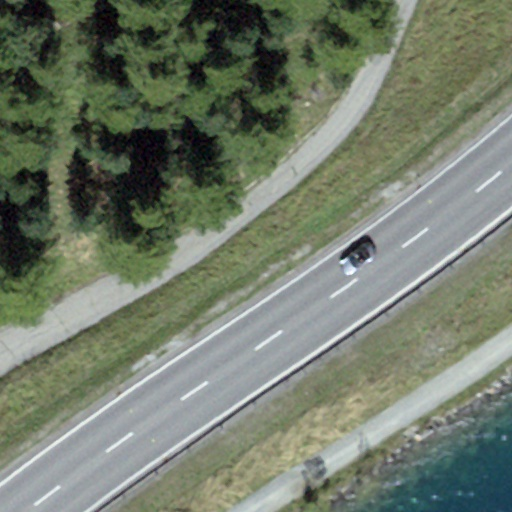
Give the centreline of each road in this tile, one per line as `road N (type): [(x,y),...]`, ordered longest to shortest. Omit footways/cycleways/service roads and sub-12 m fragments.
road 1 (primary): [(25,511),(511,162)]
road 2 (track): [(0,355),(237,218),(309,158),(343,115),(406,0)]
road 3 (track): [(248,511),(511,335)]
